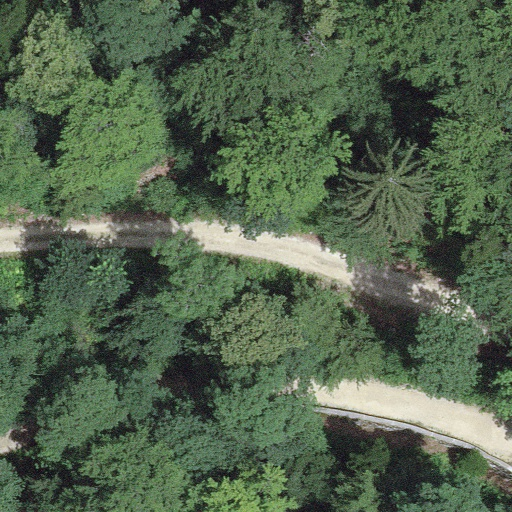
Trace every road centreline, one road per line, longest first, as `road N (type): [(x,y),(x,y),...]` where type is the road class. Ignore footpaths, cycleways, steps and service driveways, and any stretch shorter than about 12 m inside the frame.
road 1 (track): [(0,439),(167,386),(227,383),(388,397),(511,431)]
road 2 (track): [(511,318),(226,230),(0,239)]
